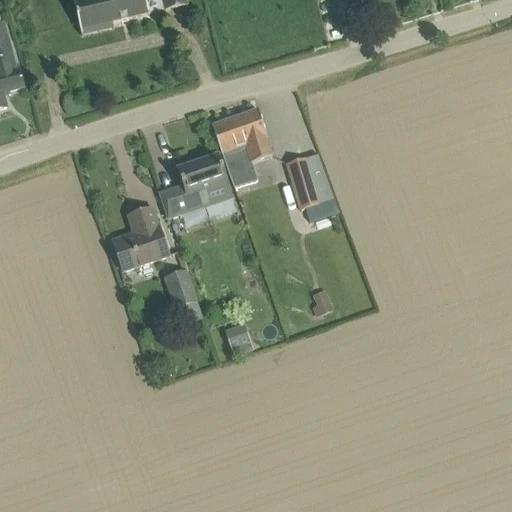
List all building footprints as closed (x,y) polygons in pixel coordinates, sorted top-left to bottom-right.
[(165,13),(188,7),(186,0),(159,0),(146,3),(145,0),(74,0),(75,3),(74,4),(78,18),(82,37),(114,30),(112,25),(149,16),(149,15),(165,12),(165,13)] [(0,111),(7,110),(3,95),(24,89),(19,72),(16,72),(7,38),(3,24),(0,25),(0,111)] [(259,112),(212,129),(228,174),(273,158),(259,112)] [(183,189),(160,197),(167,216),(169,222),(233,200),(219,158),(178,172),(183,189)] [(287,167),(299,212),(320,207),(308,162),(287,167)] [(119,263),(123,274),(169,259),(160,230),(153,211),(134,217),(140,235),(113,244),(119,263)] [(183,276),(186,274),(188,274),(182,254),(176,256),(183,276)] [(203,321),(186,274),(169,280),(180,311),(175,313),(179,324),(186,327),(203,321)] [(330,304),(317,308),(321,319),(334,314),(330,304)] [(225,334),(233,359),(253,352),(244,328),(225,334)]
